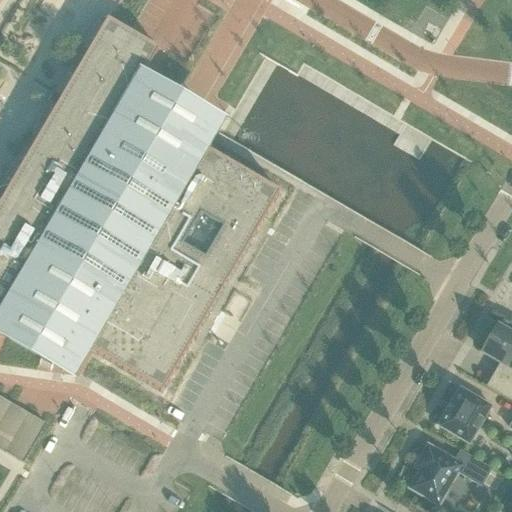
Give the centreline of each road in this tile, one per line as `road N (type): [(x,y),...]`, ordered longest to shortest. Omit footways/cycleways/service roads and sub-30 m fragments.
road 1 (unclassified): [(325,511),(511,193)]
road 2 (unclassified): [(511,74),(439,67),(318,0)]
